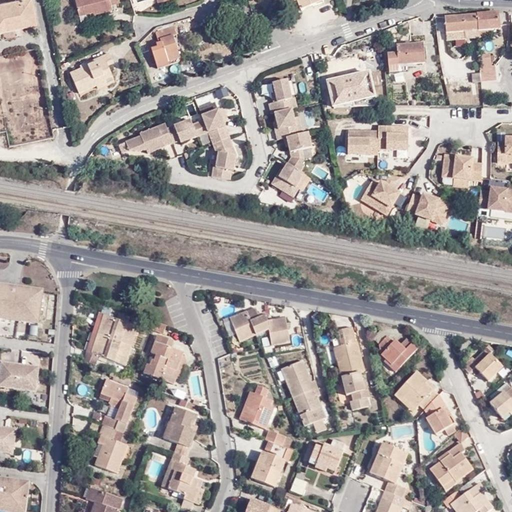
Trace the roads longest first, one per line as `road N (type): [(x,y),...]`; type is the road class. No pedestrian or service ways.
road 1 (residential): [(50,511),(71,253)]
road 2 (residential): [(187,275),(438,320)]
road 3 (residential): [(187,275),(184,294),(207,358),(225,480),(215,511)]
road 4 (residential): [(73,170),(85,145),(120,117),(236,71)]
road 5 (residential): [(236,71),(259,160),(239,189),(176,177)]
road 6 (residential): [(73,170),(36,0)]
road 7 (residential): [(138,21),(232,5),(283,55)]
road 8 (residential): [(283,55),(423,0)]
road 9 (residential): [(438,320),(488,444)]
